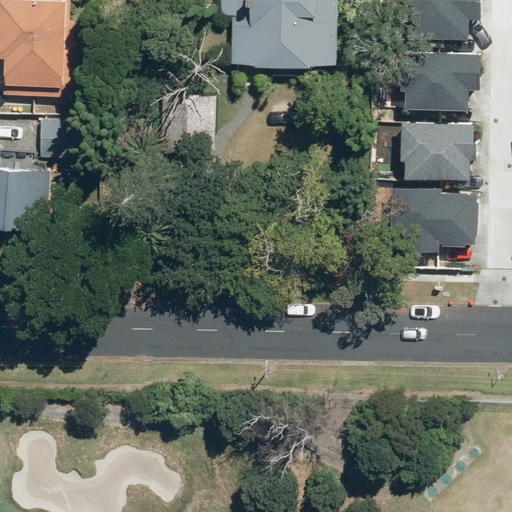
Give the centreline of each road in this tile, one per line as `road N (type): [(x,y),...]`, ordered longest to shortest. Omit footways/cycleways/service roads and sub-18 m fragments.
road 1 (secondary): [(0,322),(494,328)]
road 2 (residential): [(502,0),(494,328)]
